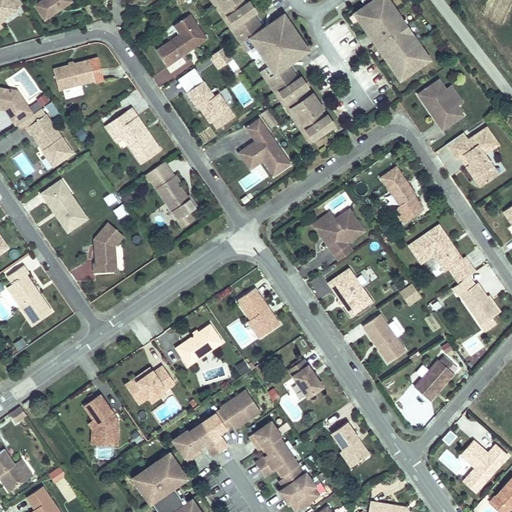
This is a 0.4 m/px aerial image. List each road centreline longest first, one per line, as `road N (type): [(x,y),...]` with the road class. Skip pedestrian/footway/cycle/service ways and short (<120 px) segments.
road 1 (residential): [(511,283),(404,129),(388,125),(259,213),(244,232)]
road 2 (residential): [(244,232),(106,29),(0,58)]
road 3 (residential): [(244,232),(409,458)]
road 4 (residential): [(0,185),(102,334)]
road 5 (residential): [(102,334),(244,232)]
road 6 (residential): [(409,458),(511,342)]
road 7 (residential): [(0,405),(102,334)]
road 8 (unclassified): [(511,95),(438,0)]
